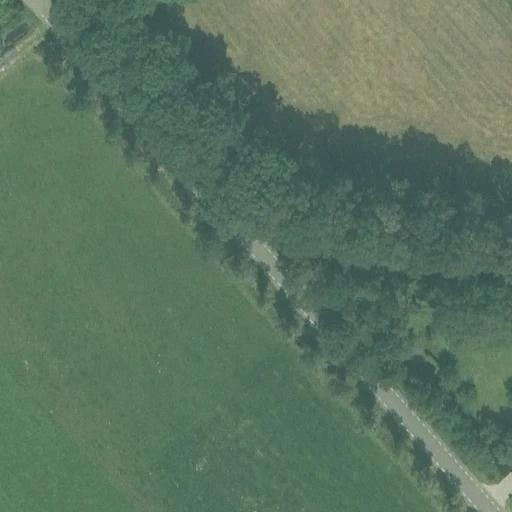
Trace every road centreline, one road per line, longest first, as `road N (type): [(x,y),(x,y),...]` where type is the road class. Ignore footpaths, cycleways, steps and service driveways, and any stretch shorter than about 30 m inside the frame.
road 1 (unclassified): [(483,511),(36,0)]
road 2 (track): [(234,224),(292,221),(511,257)]
